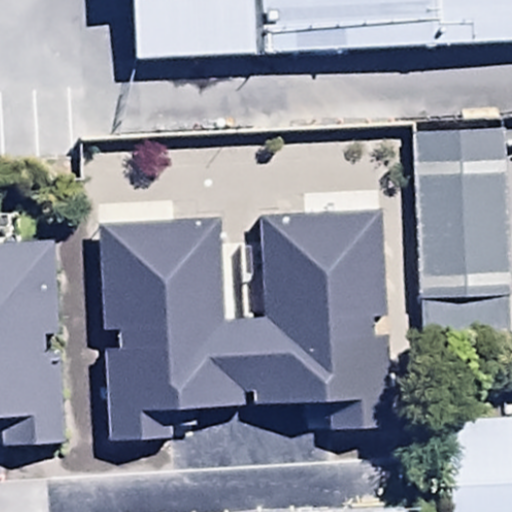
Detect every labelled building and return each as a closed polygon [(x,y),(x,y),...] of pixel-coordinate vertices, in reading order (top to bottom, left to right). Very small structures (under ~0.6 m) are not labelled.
[(511,0),(129,0),(134,67),(511,45),(511,0)] [(489,137),(405,142),(416,345),(501,340),(489,137)] [(240,192),(177,194),(183,341),(222,339),(221,315),(403,307),(396,138),(238,144),(240,192)] [(48,259),(0,261),(0,460),(64,457),(48,259)] [(511,511),(511,427),(441,431),(444,511),(511,511)]
